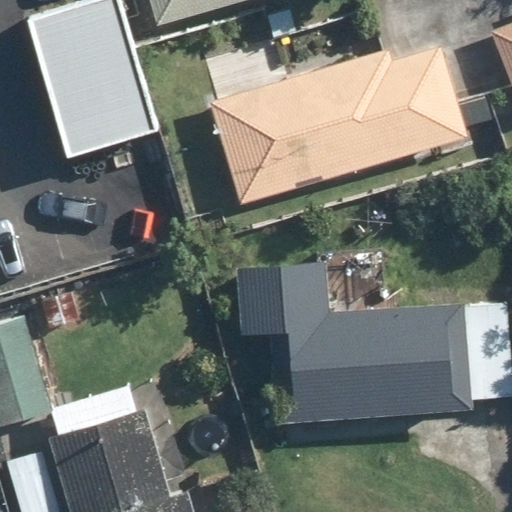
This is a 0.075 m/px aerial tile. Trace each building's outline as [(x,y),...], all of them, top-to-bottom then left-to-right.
[(113,0),(54,0),(10,13),(53,162),(152,134),(113,0)] [(151,0),(158,21),(233,0),(151,0)] [(511,14),(486,25),(511,88),(511,14)] [(244,199),(473,134),(446,39),(384,56),(381,45),(283,73),(273,37),(204,57),(244,199)] [(327,257),(239,261),(242,334),(273,333),(277,414),(470,405),(469,394),(509,392),(504,301),(330,309),(327,257)] [(22,312),(0,318),(0,420),(52,404),(22,312)] [(146,401),(47,430),(71,511),(195,511),(188,484),(172,489),(146,401)] [(44,445),(7,455),(21,511),(56,511),(62,511),(44,445)]
